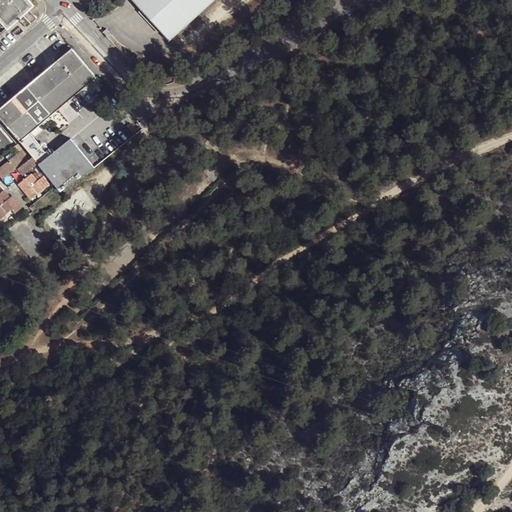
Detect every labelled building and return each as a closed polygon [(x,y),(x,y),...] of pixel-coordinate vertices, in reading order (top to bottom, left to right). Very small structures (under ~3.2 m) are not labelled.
[(31,4),(26,0),(0,0),(0,25),(3,29),(15,19),(24,28),(34,19),(26,9),(31,4)] [(135,0),(169,38),(213,0),(135,0)] [(108,28),(104,31),(110,37),(114,34),(108,28)] [(31,132),(97,78),(72,48),(34,80),(0,107),(0,158),(17,144),(21,141),(31,132)] [(63,146),(55,152),(51,156),(41,144),(31,132),(21,141),(33,155),(46,171),(56,162),(61,159),(72,173),(80,166),(63,146)] [(33,155),(21,141),(17,144),(23,152),(2,169),(7,176),(33,155)] [(49,144),(41,144),(51,156),(55,152),(49,144)] [(33,160),(22,168),(27,174),(38,166),(33,160)] [(32,176),(20,185),(26,192),(33,187),(38,194),(50,184),(43,175),(36,181),(32,176)] [(2,194),(0,195),(0,210),(3,208),(9,214),(21,204),(14,196),(7,201),(2,194)]
